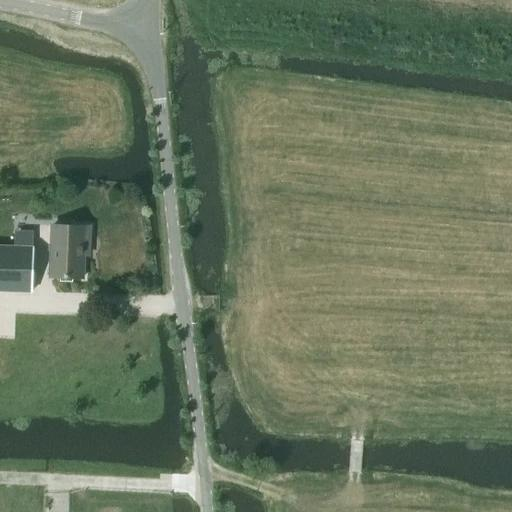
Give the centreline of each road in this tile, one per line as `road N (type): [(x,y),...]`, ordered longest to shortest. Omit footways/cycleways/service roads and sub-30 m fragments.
road 1 (tertiary): [(204,511),(149,30)]
road 2 (track): [(356,511),(356,432),(236,303),(182,305)]
road 3 (unknown): [(182,305),(0,298)]
road 4 (unclassified): [(149,30),(0,4)]
